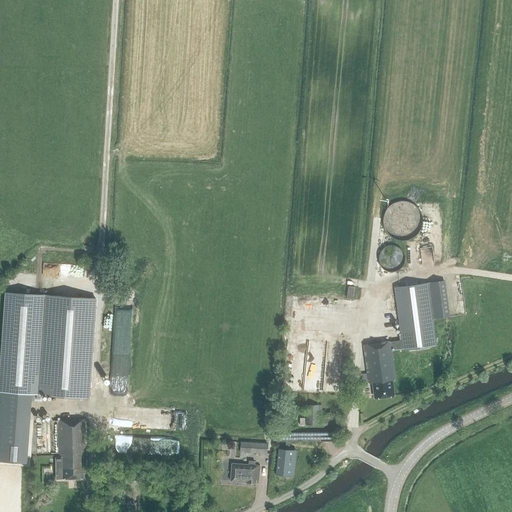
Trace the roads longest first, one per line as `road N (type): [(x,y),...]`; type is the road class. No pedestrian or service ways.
road 1 (unclassified): [(399,477),(438,436),(511,400)]
road 2 (unclassified): [(250,511),(355,453)]
